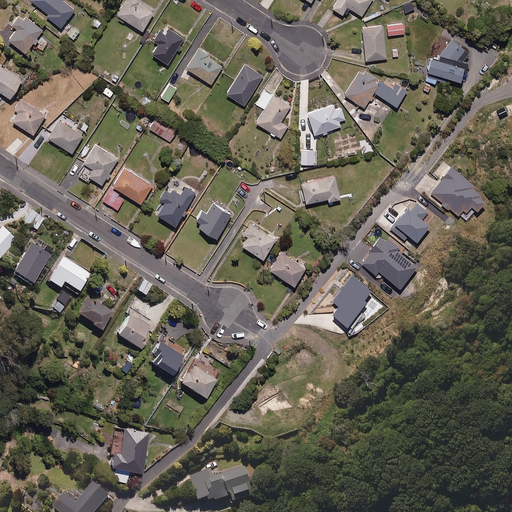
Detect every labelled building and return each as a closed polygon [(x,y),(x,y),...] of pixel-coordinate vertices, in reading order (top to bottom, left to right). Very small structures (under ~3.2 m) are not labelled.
[(66,23),(76,11),(61,0),(32,0),(31,1),(49,15),(47,17),(62,29),(68,34),(73,28),(66,23)] [(155,12),(136,0),(127,0),(117,16),(143,32),(155,12)] [(373,0),(338,0),(333,9),(345,16),(350,9),(363,17),(373,0)] [(44,31),(22,14),(13,26),(18,30),(9,41),(26,54),(44,31)] [(402,31),(402,21),(386,22),(386,32),(402,31)] [(385,56),(382,23),(360,25),(363,58),(385,56)] [(167,26),(164,30),(159,27),(153,36),(157,39),(150,49),(166,60),(182,36),(167,26)] [(131,32),(126,40),(133,44),(137,37),(131,32)] [(469,54),(451,37),(438,61),(432,59),(428,73),(462,83),(468,63),(463,62),(469,54)] [(206,52),(198,46),(185,65),(210,81),(221,64),(205,53),(206,52)] [(262,74),(244,62),(225,89),(243,102),(262,74)] [(0,92),(11,100),(24,81),(0,65),(0,92)] [(373,89),(395,104),(404,90),(406,87),(397,82),(393,87),(380,78),(378,81),(373,78),(375,75),(364,68),(362,71),(359,69),(343,93),(362,105),(373,89)] [(176,87),(168,82),(160,94),(167,99),(176,87)] [(132,90),(123,83),(119,89),(128,95),(132,90)] [(275,94),(265,88),(255,102),(262,107),(254,119),(279,135),(287,123),(279,119),(290,102),(276,93),(275,94)] [(151,97),(145,93),(140,101),(145,104),(151,97)] [(44,112),(19,96),(7,115),(32,131),(44,112)] [(330,126),(339,123),(338,118),(344,116),(340,105),(334,107),(332,102),(306,110),(312,132),(321,129),(324,141),(334,138),(330,126)] [(176,128),(155,114),(148,125),(169,139),(176,128)] [(78,130),(58,117),(47,135),(71,150),(88,124),(83,121),(78,130)] [(117,156),(94,141),(79,164),(76,162),(71,170),(87,180),(91,175),(100,181),(117,156)] [(313,148),(300,148),(300,162),(313,162),(313,148)] [(150,183),(122,164),(111,182),(139,200),(150,183)] [(485,191),(450,165),(430,192),(456,212),(461,206),(464,208),(469,201),(474,205),(485,191)] [(338,195),(334,174),(300,181),(304,199),(326,195),(326,198),(338,195)] [(194,190),(174,177),(169,185),(172,187),(169,191),(163,187),(157,195),(163,199),(155,211),(174,222),(194,190)] [(119,191),(110,186),(102,198),(116,208),(122,199),(116,195),(119,191)] [(230,212),(213,200),(208,207),(205,210),(200,206),(193,215),(199,219),(197,222),(214,235),(230,212)] [(427,208),(415,200),(411,206),(405,202),(389,226),(403,236),(408,231),(415,236),(427,219),(422,215),(427,208)] [(43,216),(29,207),(21,218),(35,228),(43,216)] [(274,237),(250,220),(241,233),(245,235),(240,242),(261,256),(274,237)] [(0,251),(14,238),(1,223),(0,224),(0,251)] [(398,244),(381,232),(369,247),(370,248),(360,261),(378,276),(383,270),(399,282),(415,262),(396,247),(398,244)] [(48,252),(29,239),(10,266),(29,279),(48,252)] [(304,264),(280,249),(268,267),(292,282),(304,264)] [(86,271),(60,254),(46,276),(56,283),(60,277),(76,287),(86,271)] [(369,285),(350,272),(333,295),(336,298),(329,308),(352,325),(375,294),(367,288),(369,285)] [(150,282),(142,277),(135,287),(143,292),(150,282)] [(69,295),(62,290),(49,307),(57,313),(69,295)] [(110,309),(85,293),(75,309),(100,325),(110,309)] [(148,324),(126,311),(113,332),(139,347),(147,333),(143,331),(148,324)] [(182,355),(155,338),(144,356),(171,373),(182,355)] [(207,373),(189,361),(178,379),(203,395),(219,370),(212,366),(207,373)] [(146,431),(121,425),(116,450),(110,449),(107,463),(138,470),(146,431)] [(214,469),(190,478),(201,507),(214,499),(216,505),(232,499),(236,509),(265,498),(251,463),(217,477),(214,469)] [(93,511),(109,494),(93,481),(74,503),(63,493),(52,505),(59,511),(93,511)] [(37,499),(30,508),(35,511),(40,511),(45,506),(37,499)]
